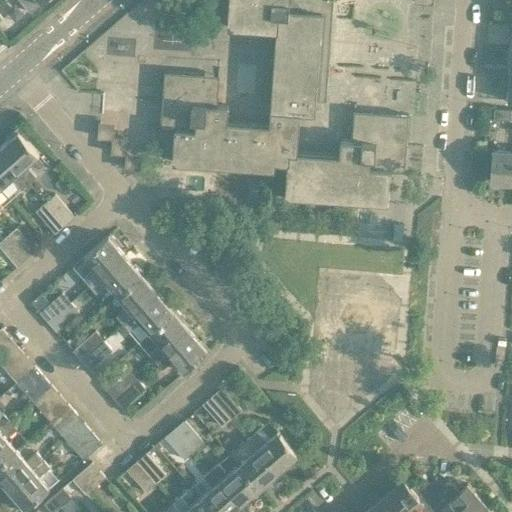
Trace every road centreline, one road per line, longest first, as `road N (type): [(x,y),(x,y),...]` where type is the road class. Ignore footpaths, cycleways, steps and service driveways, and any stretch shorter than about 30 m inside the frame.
road 1 (residential): [(122,196),(5,300),(123,442),(245,338)]
road 2 (residential): [(455,210),(445,368),(457,381),(473,382),(489,369),(501,214)]
road 3 (residential): [(455,210),(467,0)]
road 4 (residential): [(245,338),(122,196)]
road 5 (residential): [(122,196),(16,69)]
